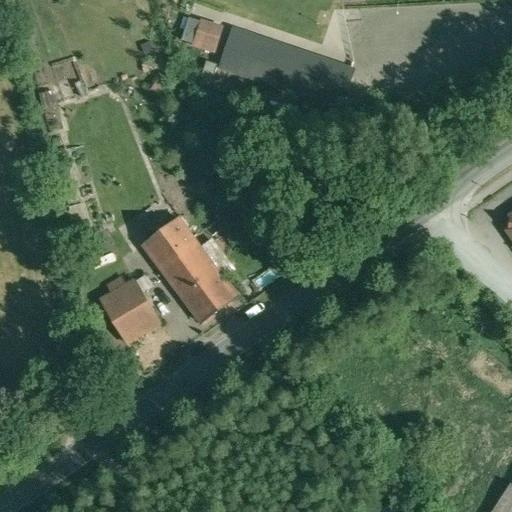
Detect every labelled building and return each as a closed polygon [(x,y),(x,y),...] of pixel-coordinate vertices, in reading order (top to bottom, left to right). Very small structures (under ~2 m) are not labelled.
[(182,41),(191,43),(197,18),(187,16),(182,41)] [(199,18),(191,46),(214,52),(222,24),(199,18)] [(355,70),(235,29),(223,66),(342,107),(355,70)] [(237,296),(195,240),(178,253),(192,272),(174,286),(201,323),(237,296)] [(192,272),(178,253),(160,266),(174,286),(192,272)] [(161,322),(136,280),(116,292),(119,297),(104,306),(126,343),(161,322)] [(511,511),(511,484),(510,483),(491,511),(511,511)]
